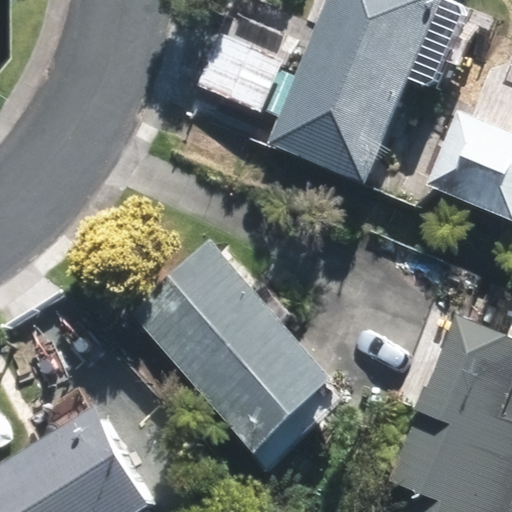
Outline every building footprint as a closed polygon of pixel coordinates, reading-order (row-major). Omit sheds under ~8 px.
[(343,0),(282,141),(374,181),(452,0),(343,0)] [(293,60),(232,36),(213,83),(274,107),(293,60)] [(511,131),(469,115),(444,178),(511,204),(511,131)] [(221,245),(149,311),(272,446),(344,380),(221,245)] [(511,511),(511,331),(473,317),(409,488),(426,494),(418,511),(511,511)] [(110,414),(0,478),(0,511),(147,511),(162,504),(110,414)]
